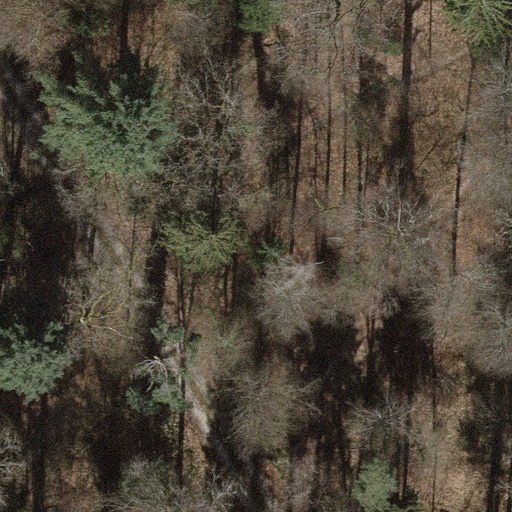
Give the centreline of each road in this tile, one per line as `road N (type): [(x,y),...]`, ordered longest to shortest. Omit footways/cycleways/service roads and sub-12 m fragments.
road 1 (track): [(0,66),(283,511)]
road 2 (track): [(312,511),(325,411),(387,294),(511,125)]
